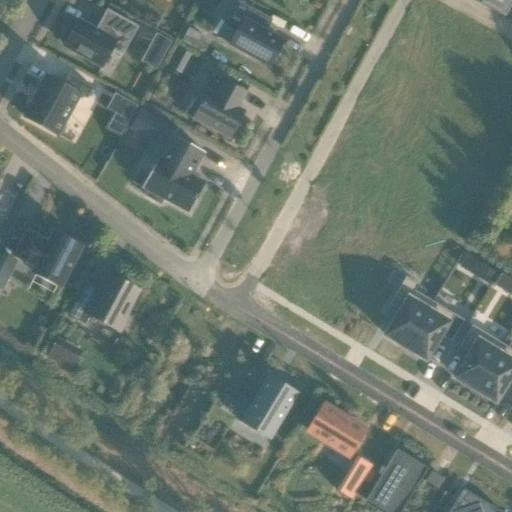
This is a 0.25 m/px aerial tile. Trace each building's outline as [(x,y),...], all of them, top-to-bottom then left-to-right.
[(511,2),(508,0),(472,0),(504,17),(511,2)] [(237,29),(229,45),(269,67),(283,41),(253,25),(259,14),(238,2),(227,23),(237,29)] [(97,32),(76,20),(63,45),(101,66),(109,50),(120,56),(136,26),(106,9),(98,23),(101,25),(97,32)] [(157,34),(151,46),(164,54),(165,52),(171,42),(157,34)] [(190,56),(177,48),(168,66),(181,74),(190,56)] [(92,88),(68,74),(62,85),(47,76),(40,90),(37,88),(29,103),(32,104),(24,117),(57,135),(79,95),(86,99),(92,88)] [(214,94),(207,90),(191,118),(228,138),(243,111),(233,105),(235,100),(237,102),(243,92),(222,80),(214,94)] [(107,128),(120,136),(136,107),(115,95),(107,109),(116,113),(107,128)] [(145,134),(152,122),(137,114),(130,126),(145,134)] [(202,152),(172,135),(159,158),(156,156),(140,187),(145,190),(142,195),(158,204),(161,199),(187,213),(203,182),(190,175),(202,152)] [(79,246),(51,230),(45,241),(25,230),(12,254),(32,265),(29,271),(57,286),(79,246)] [(0,253),(0,289),(0,290),(15,262),(0,253)] [(493,274),(466,257),(460,268),(487,284),(493,274)] [(122,317),(136,291),(108,275),(94,299),(80,291),(67,316),(82,324),(87,316),(117,333),(125,318),(122,317)] [(508,294),(511,287),(511,282),(501,275),(495,286),(508,294)] [(399,310),(385,335),(405,347),(432,302),(414,291),(418,285),(406,278),(389,304),(399,310)] [(432,302),(405,347),(425,360),(440,335),(450,341),(463,321),(432,302)] [(469,353),(454,377),(465,384),(475,390),(502,344),(472,326),(459,347),(469,353)] [(56,340),(47,357),(68,369),(77,351),(56,340)] [(511,350),(502,344),(475,390),(495,402),(510,378),(511,379),(511,350)] [(239,422),(270,441),(299,393),(298,393),(297,394),(268,376),(269,375),(268,375),(239,422)] [(226,388),(222,395),(232,401),(236,394),(226,388)] [(324,405),(308,431),(348,456),(364,430),(324,405)] [(396,450),(365,500),(378,508),(382,502),(398,511),(424,469),(426,470),(427,468),(396,450)] [(355,465),(343,484),(353,490),(365,472),(355,465)] [(452,506),(448,511),(499,511),(462,490),(455,502),(457,503),(455,507),(452,506)]
